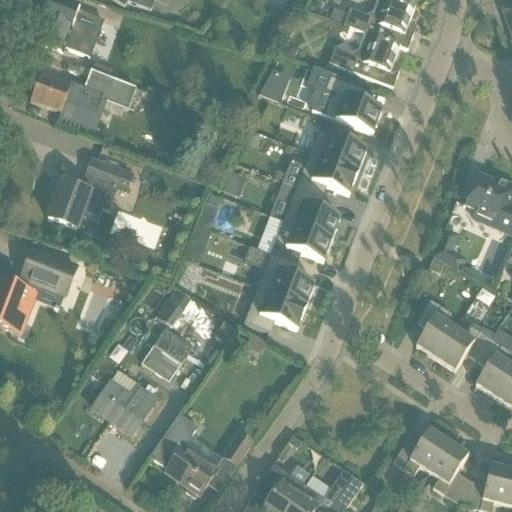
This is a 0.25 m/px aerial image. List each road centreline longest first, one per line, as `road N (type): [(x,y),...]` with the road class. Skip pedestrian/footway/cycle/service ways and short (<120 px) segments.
road 1 (residential): [(336,336),(444,56)]
road 2 (residential): [(230,511),(336,336)]
road 3 (residential): [(336,336),(511,437)]
road 4 (unclassified): [(104,496),(0,407)]
